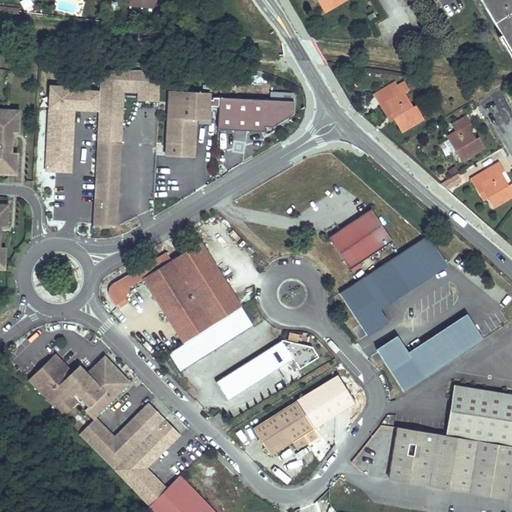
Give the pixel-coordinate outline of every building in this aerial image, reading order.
[(29,0),(22,0),(18,2),(24,11),(33,6),(29,0)] [(153,10),(155,0),(130,0),(130,6),(153,10)] [(346,0),(318,0),(325,12),(346,0)] [(511,0),(480,0),(511,53),(511,0)] [(377,19),(374,13),(368,17),(371,22),(377,19)] [(422,119),(415,106),(412,108),(403,93),(408,90),(404,83),(397,87),(395,82),(388,86),(394,97),(386,102),(395,118),(402,131),(422,119)] [(394,97),(388,86),(374,94),(373,94),(389,121),(395,118),(386,102),(394,97)] [(169,95),(166,160),(193,161),(195,124),(207,124),(209,97),(169,95)] [(293,106),(219,102),(217,133),(263,136),(263,131),(272,131),(292,119),(293,106)] [(20,135),(22,113),(0,111),(0,175),(18,177),(19,155),(3,154),(5,134),(15,134),(20,135)] [(483,148),(477,138),(474,140),(466,126),(470,124),(466,118),(453,125),(454,128),(456,132),(447,137),(449,139),(445,142),(451,152),(455,150),(462,160),(483,148)] [(15,134),(5,134),(3,154),(14,154),(15,134)] [(115,230),(120,147),(96,146),(92,229),(115,230)] [(507,186),(499,172),(502,170),(498,163),(485,171),(487,174),(483,176),(482,173),(471,179),(476,188),(482,185),(488,196),(494,206),(511,196),(511,188),(510,185),(507,186)] [(452,186),(461,182),(458,177),(450,181),(452,186)] [(488,196),(482,185),(476,188),(483,199),(488,196)] [(0,228),(2,229),(8,229),(9,207),(0,206),(0,270),(5,271),(6,249),(1,249),(0,248),(0,228)] [(371,212),(329,239),(350,270),(392,243),(371,212)] [(359,322),(368,336),(388,324),(379,310),(444,269),(426,240),(341,294),(360,322),(359,322)] [(111,296),(119,309),(128,302),(123,297),(129,285),(142,277),(183,343),(241,306),(201,241),(171,259),(167,252),(115,283),(111,287),(110,292),(111,296)] [(253,326),(241,306),(183,343),(169,352),(180,370),(253,326)] [(469,316),(408,354),(398,338),(379,351),(389,366),(389,367),(405,392),(485,341),(469,316)] [(284,339),(216,381),(228,400),(293,359),(300,369),(318,357),(313,348),(284,339)] [(27,381),(79,433),(130,383),(104,357),(87,374),(80,367),(73,373),(54,354),(27,381)] [(446,435),(511,446),(511,394),(455,385),(446,435)] [(79,433),(114,469),(165,418),(150,403),(115,437),(95,418),(79,433)] [(297,406),(255,432),(272,460),(293,447),(315,433),(297,406)] [(219,412),(214,417),(222,426),(227,421),(219,412)] [(166,486),(149,469),(183,437),(166,419),(114,469),(129,485),(148,504),(166,486)] [(398,427),(389,477),(511,497),(511,446),(446,435),(398,427)] [(319,441),(315,433),(293,447),(297,455),(319,441)] [(216,511),(179,475),(148,506),(154,511),(216,511)]
